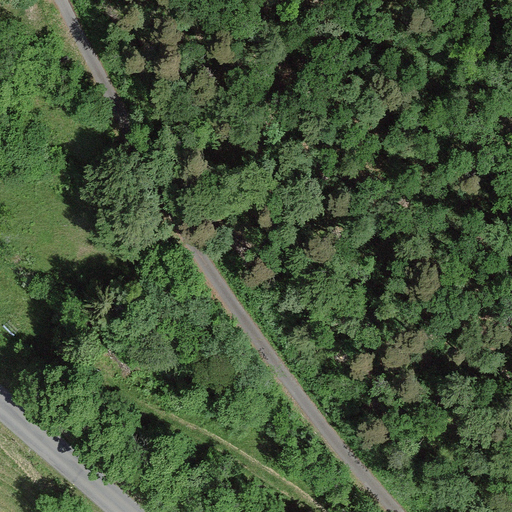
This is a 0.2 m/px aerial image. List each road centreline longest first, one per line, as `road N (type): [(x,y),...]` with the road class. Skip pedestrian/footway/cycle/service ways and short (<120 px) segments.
road 1 (unclassified): [(395,511),(279,373),(171,217),(63,0)]
road 2 (secondary): [(124,511),(0,403)]
